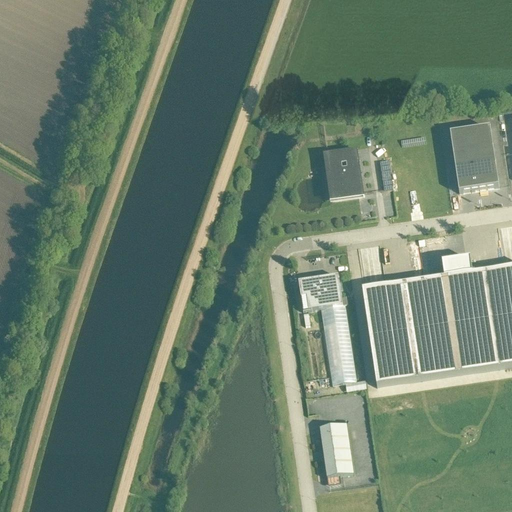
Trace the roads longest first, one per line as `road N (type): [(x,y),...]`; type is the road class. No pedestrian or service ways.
road 1 (track): [(285,0),(179,298),(115,511)]
road 2 (track): [(180,0),(81,289),(19,511)]
road 3 (unclassified): [(511,215),(299,246),(277,259),(309,511)]
